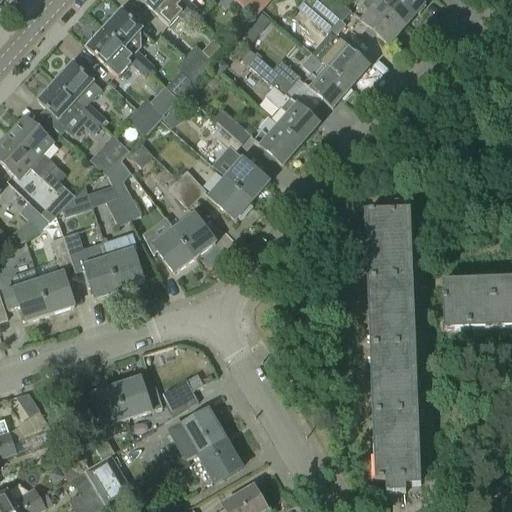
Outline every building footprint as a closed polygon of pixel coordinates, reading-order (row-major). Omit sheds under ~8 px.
[(174,0),(135,0),(168,30),(181,15),(184,18),(193,9),(184,1),(180,5),(174,0)] [(212,0),(223,11),(232,2),(229,0),(209,0),(210,1),(210,0),(212,0)] [(229,0),(232,2),(253,22),(272,0),(229,0)] [(309,0),(307,0),(299,10),(333,41),(346,27),(341,23),(314,0),(312,0),(311,2),(309,0)] [(314,0),(341,23),(350,14),(334,0),(314,0)] [(380,0),(378,3),(406,27),(423,7),(415,0),(380,0)] [(362,6),(353,16),(388,47),(406,27),(378,3),(370,12),(362,6)] [(193,9),(184,18),(193,26),(202,17),(193,9)] [(105,30),(103,33),(131,59),(135,54),(136,54),(139,50),(139,34),(141,32),(120,13),(112,22),(108,21),(104,26),(105,30)] [(103,33),(85,52),(117,81),(131,67),(136,72),(144,62),(136,54),(135,54),(131,59),(103,33)] [(340,44),(321,65),(351,90),(369,69),(340,44)] [(195,50),(185,60),(202,75),(211,65),(195,50)] [(185,60),(176,70),(193,85),(202,75),(185,60)] [(210,69),(219,77),(224,72),(224,64),(218,60),(210,69)] [(144,62),(136,72),(144,80),(153,70),(144,62)] [(280,63),(272,72),(291,89),(299,80),(280,63)] [(321,65),(303,86),(332,111),(351,90),(321,65)] [(57,83),(54,86),(83,111),(79,116),(87,124),(96,115),(89,108),(102,94),(72,66),(64,75),(60,74),(56,79),(57,83)] [(272,72),(264,82),(273,90),(264,100),(278,113),(281,110),(287,116),(277,127),(300,147),(319,126),(285,97),(291,89),(272,72)] [(54,86),(37,105),(63,129),(75,116),(79,116),(83,111),(54,86)] [(146,103),(137,114),(153,129),(163,118),(146,103)] [(171,123),(185,132),(193,120),(179,111),(171,123)] [(250,137),(230,120),(221,112),(212,122),(220,129),(222,130),(241,147),(250,137)] [(137,114),(128,124),(144,139),(153,129),(137,114)] [(96,115),(87,124),(96,132),(105,123),(96,115)] [(24,119),(7,138),(58,184),(64,177),(55,169),(55,168),(43,157),(53,145),(24,119)] [(261,133),(253,143),(282,168),(300,147),(277,127),(267,138),(261,133)] [(222,130),(220,129),(212,139),(233,157),(241,147),(222,130)] [(7,138),(0,145),(0,165),(12,177),(6,184),(29,206),(39,195),(31,187),(27,190),(19,183),(30,171),(56,195),(63,188),(58,184),(7,138)] [(100,154),(91,164),(107,179),(116,169),(100,154)] [(241,160),(224,180),(251,204),(268,184),(241,160)] [(205,194),(186,174),(177,183),(196,203),(205,194)] [(224,180),(207,199),(234,223),(251,204),(224,180)] [(196,203),(177,183),(168,192),(187,212),(196,203)] [(141,219),(127,194),(116,200),(129,225),(141,219)] [(129,225),(116,200),(105,205),(118,231),(129,225)] [(28,207),(19,217),(40,236),(49,226),(28,207)] [(403,214),(363,215),(363,217),(368,216),(378,482),(372,482),(372,483),(385,483),(385,496),(405,495),(404,482),(413,482),(403,214)] [(193,216),(172,232),(194,261),(215,245),(193,216)] [(50,245),(56,264),(59,272),(61,271),(83,263),(75,236),(74,237),(69,223),(60,226),(64,240),(50,245)] [(172,232),(152,247),(173,276),(194,261),(172,232)] [(144,286),(133,254),(135,253),(130,238),(103,247),(107,260),(119,294),(119,295),(144,286)] [(107,260),(83,268),(94,302),(119,294),(107,260)] [(34,272),(38,283),(49,317),(74,309),(61,271),(59,272),(56,264),(34,272)] [(38,283),(2,295),(8,314),(19,310),(24,325),(49,317),(38,283)] [(511,287),(442,290),(443,332),(511,329),(511,287)] [(139,380),(114,388),(126,422),(151,414),(139,380)] [(162,398),(175,419),(187,412),(197,405),(191,394),(185,384),(162,398)] [(114,388),(89,396),(101,430),(126,422),(114,388)] [(207,412),(180,428),(196,457),(224,441),(207,412)] [(0,448),(11,445),(49,430),(39,413),(33,416),(31,413),(16,423),(20,430),(7,435),(3,423),(0,424),(0,448)] [(11,445),(0,448),(0,461),(15,456),(16,461),(28,456),(28,455),(39,450),(40,453),(51,448),(46,434),(12,447),(11,445)] [(224,441),(196,457),(213,486),(240,470),(224,441)] [(105,444),(94,451),(102,463),(104,462),(113,457),(105,444)] [(183,459),(176,463),(181,472),(189,467),(183,459)] [(126,498),(117,484),(104,462),(102,463),(84,474),(101,504),(105,511),(126,498)] [(176,463),(169,467),(174,476),(181,472),(176,463)] [(169,467),(162,471),(167,480),(174,476),(169,467)] [(162,471),(154,476),(159,484),(167,480),(162,471)] [(72,511),(87,511),(101,504),(84,474),(70,482),(80,497),(68,505),(72,511)] [(224,511),(265,511),(252,489),(222,507),(224,511)] [(5,494),(0,497),(0,511),(21,511),(39,502),(34,492),(11,505),(5,494)] [(175,511),(167,497),(140,511),(175,511)] [(39,502),(21,511),(43,511),(45,511),(39,502)]
